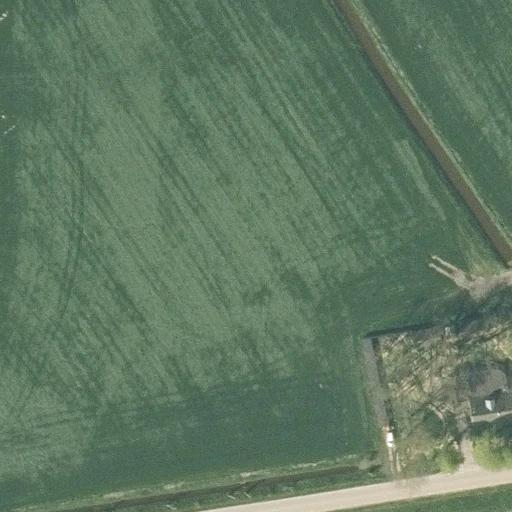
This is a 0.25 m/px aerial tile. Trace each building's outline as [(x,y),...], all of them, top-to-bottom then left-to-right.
[(486,334),(483,318),(458,322),(460,338),(486,334)] [(410,330),(413,348),(441,343),(438,325),(410,330)] [(379,426),(388,424),(369,337),(360,339),(379,426)] [(511,415),(511,384),(503,386),(502,374),(492,369),(462,374),(447,377),(450,399),(469,395),(473,421),(511,415)] [(382,436),(391,435),(390,424),(380,426),(382,436)]
